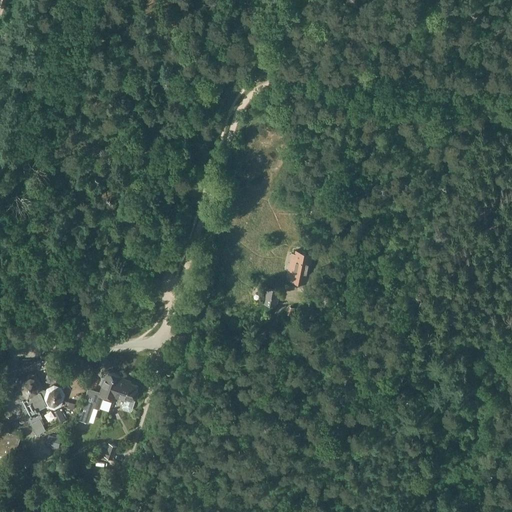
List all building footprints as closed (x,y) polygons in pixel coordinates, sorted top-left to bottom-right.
[(308,284),(314,253),(296,250),(290,280),(308,284)] [(281,290),(266,287),(263,303),(278,306),(281,290)] [(84,403),(79,418),(89,422),(96,403),(102,405),(104,399),(108,397),(115,399),(115,397),(121,378),(122,378),(122,376),(109,371),(101,393),(89,389),(84,403)] [(41,380),(33,373),(20,378),(17,387),(23,398),(20,400),(23,406),(24,406),(24,407),(30,404),(37,419),(49,413),(45,405),(48,404),(49,405),(56,407),(62,403),(65,392),(61,385),(54,383),(47,387),(46,391),(42,390),(43,385),(41,380)] [(115,397),(125,400),(127,399),(134,401),(139,386),(125,381),(126,379),(122,378),(121,378),(115,397)] [(43,430),(38,419),(32,421),(37,432),(43,430)] [(21,436),(0,428),(0,450),(15,456),(17,450),(16,450),(21,436)] [(108,447),(102,445),(99,453),(114,458),(118,445),(110,442),(108,447)]
